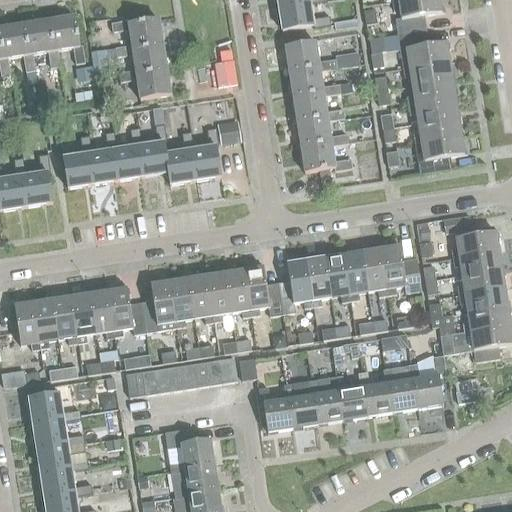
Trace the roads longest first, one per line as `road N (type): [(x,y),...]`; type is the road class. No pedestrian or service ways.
road 1 (residential): [(0,272),(273,230)]
road 2 (residential): [(273,230),(511,192)]
road 3 (residential): [(273,230),(238,0)]
road 4 (unknown): [(261,511),(230,399),(123,415)]
road 5 (residential): [(338,511),(511,419)]
